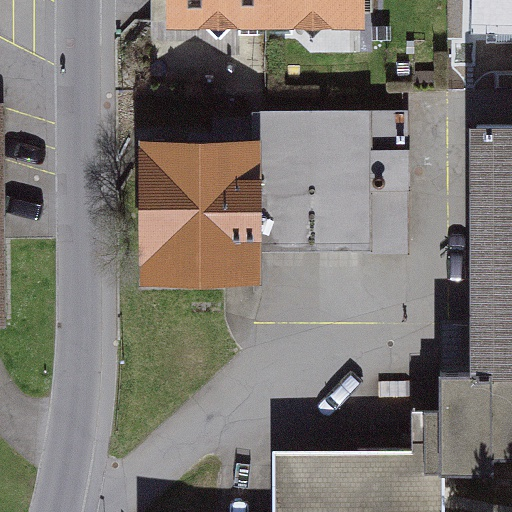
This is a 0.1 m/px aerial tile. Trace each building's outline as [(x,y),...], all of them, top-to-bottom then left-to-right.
[(163,0),(164,38),(367,32),(366,0),(163,0)] [(5,98),(0,98),(0,342),(11,342),(5,98)] [(248,117),(248,143),(145,145),(147,282),(249,280),(250,327),(399,325),(397,115),(248,117)] [(410,412),(409,455),(432,455),(432,476),(495,476),(496,453),(511,453),(511,126),(485,127),(483,370),(444,370),(443,413),(410,412)] [(432,455),(409,455),(272,454),(271,511),(431,511),(432,476),(432,455)]
